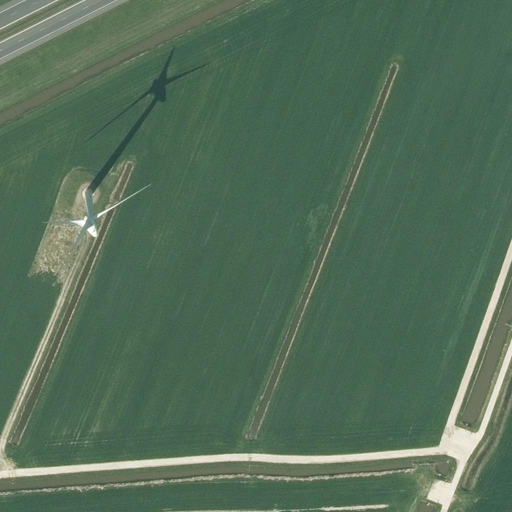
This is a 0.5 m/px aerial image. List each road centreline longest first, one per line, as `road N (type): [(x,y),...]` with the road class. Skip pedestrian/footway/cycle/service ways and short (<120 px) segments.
road 1 (track): [(465,454),(226,458),(0,474)]
road 2 (track): [(77,262),(5,437),(1,452),(11,474)]
road 3 (track): [(441,451),(511,248)]
road 4 (track): [(443,511),(511,345)]
